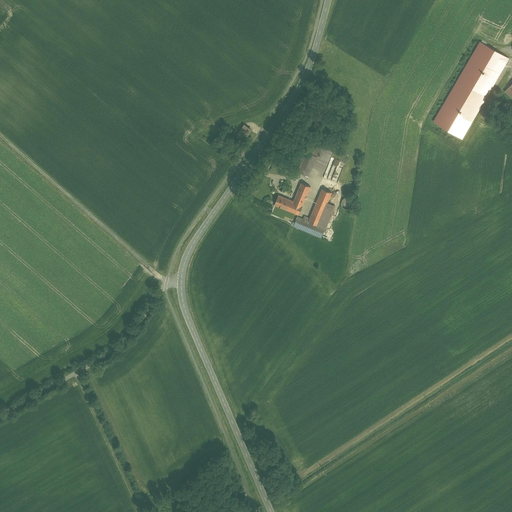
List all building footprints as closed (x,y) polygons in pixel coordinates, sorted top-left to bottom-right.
[(454,81),(432,124),(462,139),(473,116),(474,113),(475,111),(475,109),(473,108),(473,104),(471,103),(472,92),(476,92),(478,88),(482,89),(482,88),(492,89),(508,57),(477,42),(459,77),(463,77),(465,78),(464,82),(463,82),(459,89),(453,89),(454,81)] [(501,106),(509,114),(511,110),(511,107),(506,101),(501,106)] [(247,128),(242,137),(246,139),(252,131),(247,128)] [(333,149),(314,141),(309,153),(318,156),(314,165),(318,167),(318,169),(324,171),(333,149)] [(309,153),(299,149),(296,156),(302,159),(297,171),(309,176),(314,165),(318,156),(309,153)] [(293,201),(290,210),(299,214),(311,186),(301,182),(293,201)] [(323,188),(310,218),(305,216),(303,219),(325,228),(335,206),(327,202),(332,192),(323,188)] [(293,201),(279,195),(275,204),(290,210),(293,201)] [(350,197),(349,197),(347,197),(346,197),(345,198),(344,198),(343,199),(342,200),(342,201),(342,202),(341,203),(342,204),(342,205),(342,206),(342,207),(343,207),(344,208),(345,209),(346,209),(347,209),(348,209),(349,209),(350,209),(351,209),(352,208),(352,207),(353,206),(354,205),(354,204),(354,203),(354,202),(354,201),(353,200),(352,199),(351,198),(350,197)] [(303,219),(298,217),(294,226),(322,237),(325,228),(303,219)]
